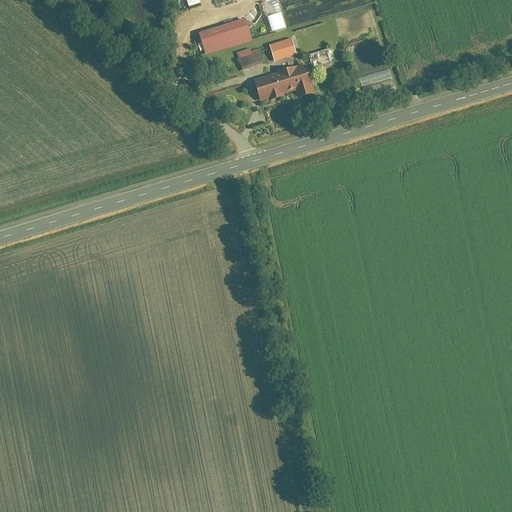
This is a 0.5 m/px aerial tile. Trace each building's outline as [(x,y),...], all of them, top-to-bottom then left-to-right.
[(256,38),(251,19),(206,32),(211,51),(256,38)] [(299,54),(295,39),(272,46),(277,60),(299,54)] [(261,50),(253,53),(251,48),(238,53),(244,71),(266,63),(261,50)] [(333,48),(310,56),(314,68),(337,60),(333,48)] [(318,92),(311,66),(261,81),(267,99),(301,89),(303,97),(318,92)]
